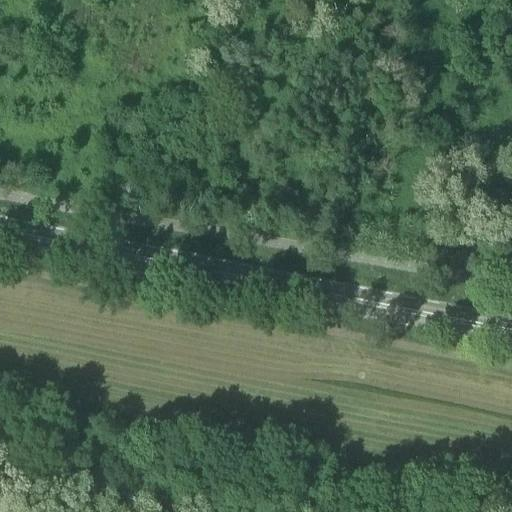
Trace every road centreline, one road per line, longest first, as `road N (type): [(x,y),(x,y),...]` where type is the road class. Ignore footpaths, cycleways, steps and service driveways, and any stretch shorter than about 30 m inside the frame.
road 1 (tertiary): [(511,334),(0,236)]
road 2 (track): [(0,465),(133,511)]
